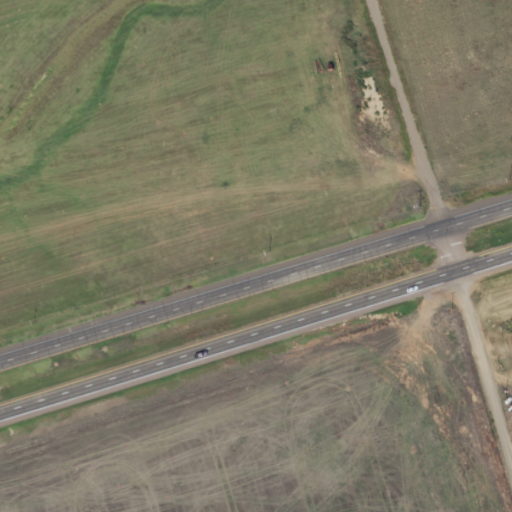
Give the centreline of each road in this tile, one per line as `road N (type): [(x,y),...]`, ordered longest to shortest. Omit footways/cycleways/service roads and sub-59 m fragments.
road 1 (trunk): [(0,418),(511,261)]
road 2 (trunk): [(511,208),(0,363)]
road 3 (residential): [(447,228),(376,0)]
road 4 (residential): [(511,447),(447,228)]
